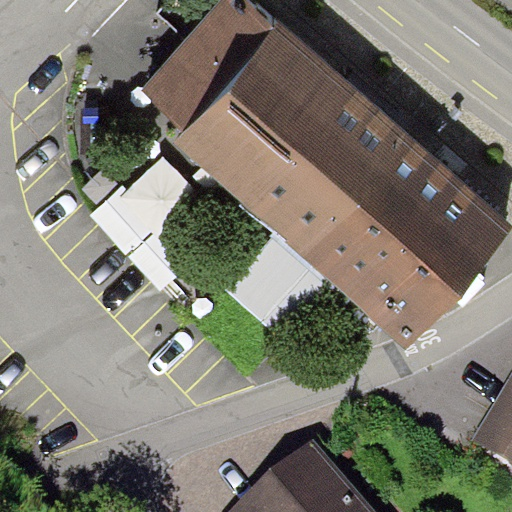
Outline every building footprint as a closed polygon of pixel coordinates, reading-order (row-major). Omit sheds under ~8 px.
[(170,115),(267,8),(258,0),(209,0),(135,83),(170,115)] [(267,8),(170,115),(279,211),(232,263),(298,322),(344,270),(400,321),(497,214),(445,167),(267,8)] [(174,281),(215,242),(197,223),(223,199),(171,146),(104,209),(174,281)] [(511,366),(470,432),(511,458),(511,366)] [(362,511),(305,446),(227,511),(362,511)]
